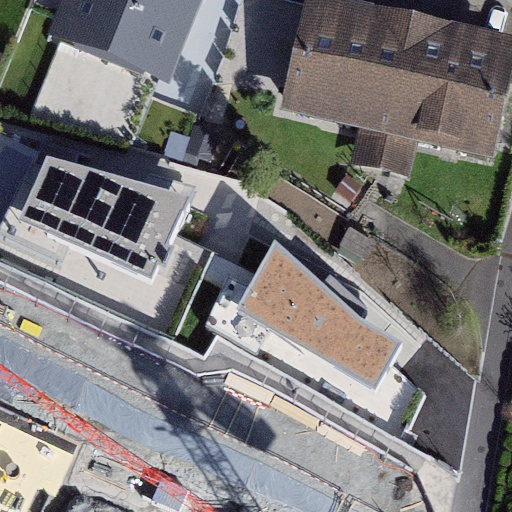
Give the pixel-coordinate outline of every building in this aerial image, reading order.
[(201,0),(52,0),(43,20),(159,81),(201,0)] [(392,163),(426,18),(349,0),(322,0),(297,110),(371,127),(364,157),(392,163)] [(504,157),(511,121),(511,37),(426,18),(392,163),(420,170),(427,139),(504,157)] [(112,196),(38,133),(0,178),(0,218),(54,264),(112,196)] [(338,511),(340,507),(259,476),(245,511),(338,511)]
